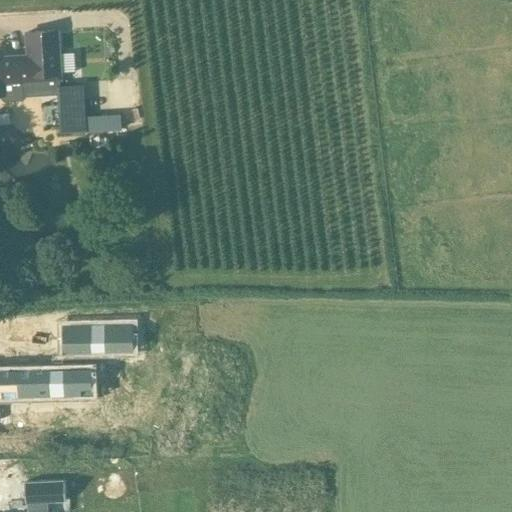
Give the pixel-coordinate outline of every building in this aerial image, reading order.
[(36,92),(36,96),(57,94),(58,107),(84,106),(82,79),(62,80),(59,29),(25,31),(27,57),(0,58),(0,96),(4,102),(23,101),(26,96),(26,93),(36,92)] [(120,130),(119,114),(102,115),(103,131),(120,130)] [(104,324),(105,352),(133,351),(132,323),(104,324)] [(83,324),(55,325),(55,349),(83,348),(83,324)] [(57,368),(58,396),(77,395),(76,386),(83,386),(82,367),(57,368)] [(0,388),(10,389),(10,395),(9,395),(9,397),(44,396),(44,368),(0,369),(0,388)] [(123,407),(72,409),(73,442),(124,440),(123,407)] [(26,511),(48,511),(48,501),(67,500),(66,480),(25,482),(26,511)]
